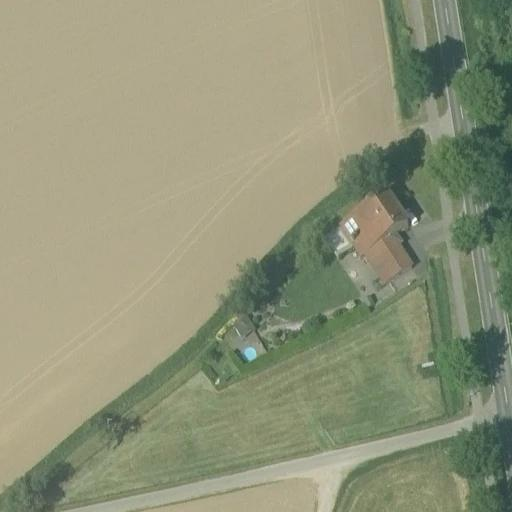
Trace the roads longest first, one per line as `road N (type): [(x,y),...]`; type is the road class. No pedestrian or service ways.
road 1 (unclassified): [(87,511),(507,412)]
road 2 (secondary): [(507,412),(442,0)]
